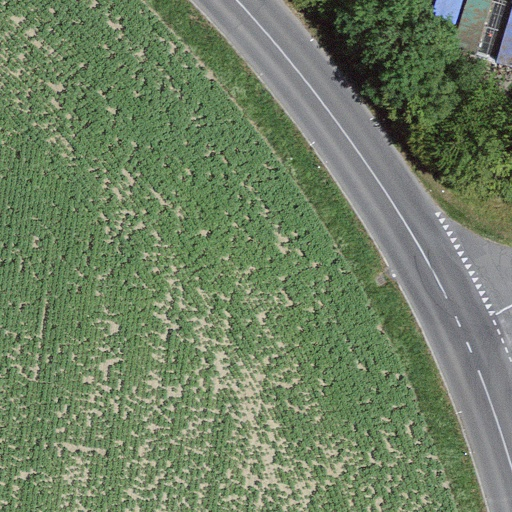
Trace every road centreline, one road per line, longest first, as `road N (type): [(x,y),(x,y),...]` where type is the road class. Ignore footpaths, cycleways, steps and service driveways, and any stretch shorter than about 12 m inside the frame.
road 1 (tertiary): [(239,0),(362,152),(468,335)]
road 2 (tertiary): [(468,335),(511,458)]
